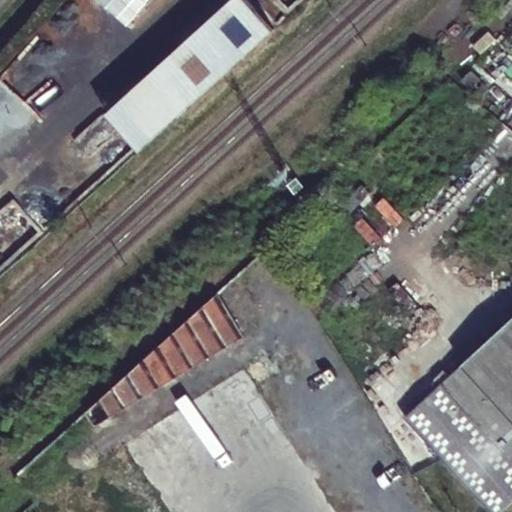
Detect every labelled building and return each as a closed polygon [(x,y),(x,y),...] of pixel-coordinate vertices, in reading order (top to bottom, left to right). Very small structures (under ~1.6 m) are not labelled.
[(245,0),(221,0),(126,86),(160,124),(269,25),(245,0)] [(160,124),(126,86),(100,109),(134,147),(160,124)] [(109,381),(122,405),(226,342),(238,334),(212,290),(109,381)] [(511,312),(403,409),(495,511),(499,511),(511,500),(511,312)] [(122,405),(136,430),(239,365),(226,342),(122,405)]
